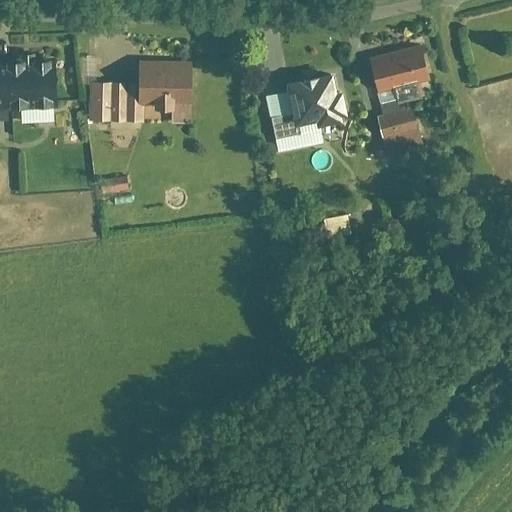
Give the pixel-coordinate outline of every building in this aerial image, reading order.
[(377,89),(430,75),(420,40),(367,54),(377,89)] [(0,105),(52,104),(51,55),(0,56),(0,105)] [(186,103),(186,59),(134,59),(134,81),(134,103),(186,103)] [(308,121),(339,114),(332,86),(327,87),(323,70),(277,81),(279,92),(286,120),(307,116),(308,121)] [(134,103),(134,81),(88,81),(88,118),(134,118),(134,103)] [(286,120),(279,92),(261,96),(270,136),(288,131),(286,120)] [(407,105),(375,116),(381,134),(413,123),(407,105)] [(96,179),(98,191),(126,186),(124,173),(96,179)] [(329,217),(333,236),(356,231),(352,212),(329,217)]
